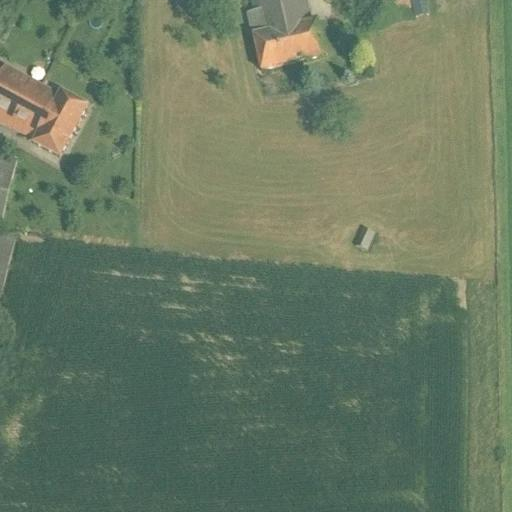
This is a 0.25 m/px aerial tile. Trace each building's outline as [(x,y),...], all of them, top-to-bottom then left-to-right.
[(311,25),(305,0),(252,0),(255,14),(248,15),(261,73),(325,58),(316,23),(311,25)] [(354,0),(361,33),(414,20),(409,0),(354,0)] [(410,0),(415,20),(429,17),(424,0),(410,0)] [(59,97),(5,67),(0,75),(0,123),(35,143),(33,145),(60,160),(87,108),(61,94),(59,97)] [(0,229),(17,162),(0,158),(0,298),(1,299),(16,239),(0,234),(0,229)] [(354,249),(368,254),(375,237),(361,231),(354,249)]
